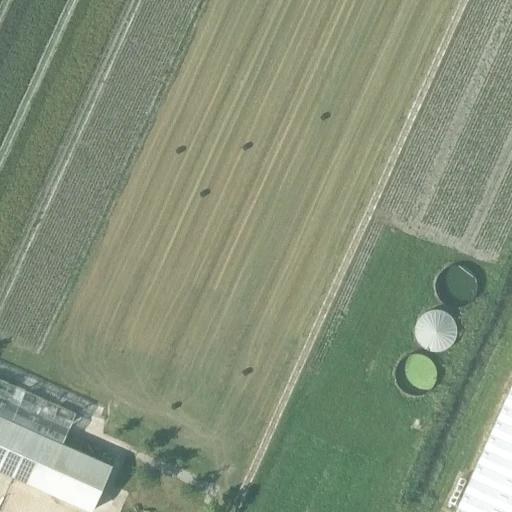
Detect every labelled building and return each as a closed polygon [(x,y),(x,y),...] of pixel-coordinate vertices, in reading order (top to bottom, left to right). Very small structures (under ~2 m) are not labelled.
[(476,282),(476,281),(475,274),(471,268),(466,264),(459,262),(452,263),(447,266),(445,268),(441,274),(440,280),(441,287),(444,293),(450,297),(456,299),(462,299),(466,297),(470,295),(474,289),(476,282)] [(454,321),(452,314),(448,308),(444,304),(440,303),(436,302),(429,303),(426,304),(422,307),(418,313),(417,317),(417,320),(418,327),(422,333),(426,337),(434,339),(441,338),(444,337),(448,334),(452,328),(454,321)] [(431,358),(431,357),(430,352),(427,347),(422,343),(417,342),(411,343),(406,346),(401,351),(400,357),(401,363),(404,367),(408,371),(414,373),(421,372),(425,369),(429,365),(430,361),(431,358)] [(75,416),(0,382),(0,472),(87,511),(91,511),(111,468),(62,446),(75,416)] [(511,511),(511,383),(454,511),(511,511)]
